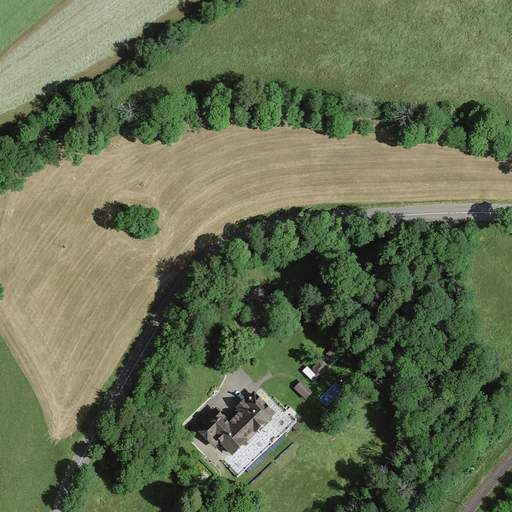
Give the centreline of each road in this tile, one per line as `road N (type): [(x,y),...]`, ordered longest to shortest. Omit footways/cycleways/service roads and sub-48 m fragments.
road 1 (tertiary): [(511,213),(312,219),(226,246),(191,276),(166,313),(81,460),(61,511)]
road 2 (track): [(0,146),(245,104),(412,115),(511,136)]
road 3 (unknown): [(422,214),(410,238),(301,288),(263,319),(222,403)]
